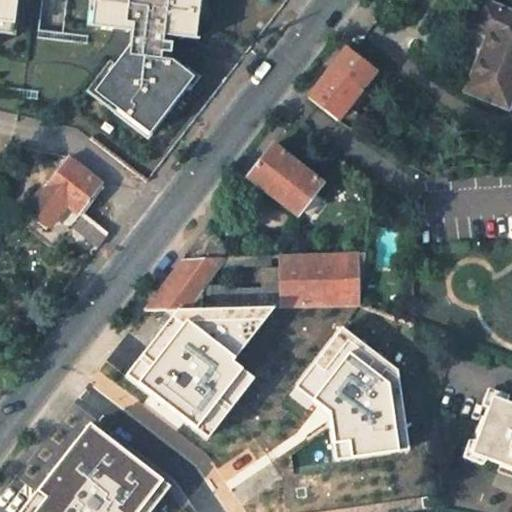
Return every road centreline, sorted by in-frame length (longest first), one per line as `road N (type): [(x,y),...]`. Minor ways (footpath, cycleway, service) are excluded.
road 1 (primary): [(329,0),(53,367)]
road 2 (residential): [(53,367),(178,463),(215,511)]
